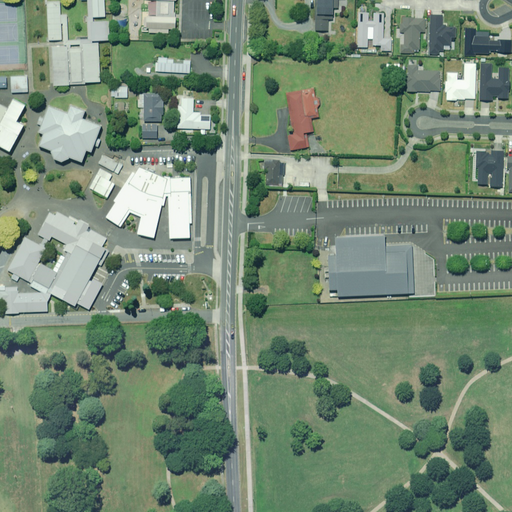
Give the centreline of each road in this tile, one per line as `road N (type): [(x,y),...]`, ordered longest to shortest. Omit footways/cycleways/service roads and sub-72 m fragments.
road 1 (tertiary): [(234,511),(226,295),(238,0)]
road 2 (unknown): [(44,98),(22,144),(24,199),(74,208),(192,261),(133,264),(119,273),(94,320)]
road 3 (residential): [(511,131),(426,133),(413,126),(419,111),(511,118)]
